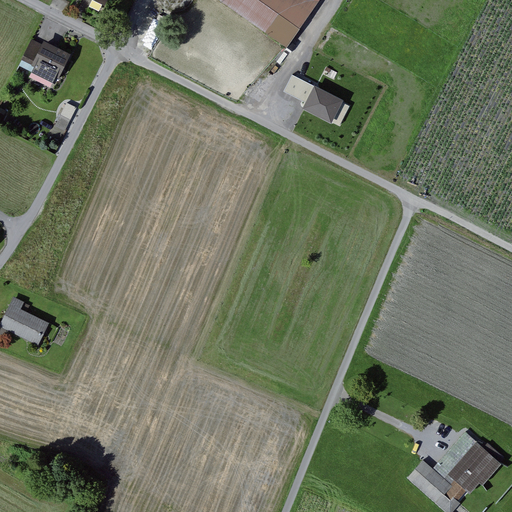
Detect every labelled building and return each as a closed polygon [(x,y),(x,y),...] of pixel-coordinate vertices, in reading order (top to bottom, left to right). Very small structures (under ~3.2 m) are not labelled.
[(217,0),(284,47),(317,0),(217,0)] [(28,64),(38,44),(29,39),(19,60),(28,64)] [(28,64),(25,70),(52,83),(67,54),(40,41),(38,44),(28,64)] [(303,102),(311,85),(291,75),(283,91),(303,102)] [(340,100),(311,85),(303,102),(299,108),(328,123),(329,121),(339,102),(340,100)] [(76,108),(65,102),(53,126),(64,131),(76,108)] [(349,107),(339,102),(329,121),(339,126),(349,107)] [(28,305),(13,297),(0,322),(0,327),(35,346),(47,323),(25,311),(28,305)] [(486,447),(467,430),(436,466),(426,458),(409,479),(448,511),(458,501),(460,498),(468,489),(474,494),(485,482),(502,462),(506,457),(490,443),(486,447)]
